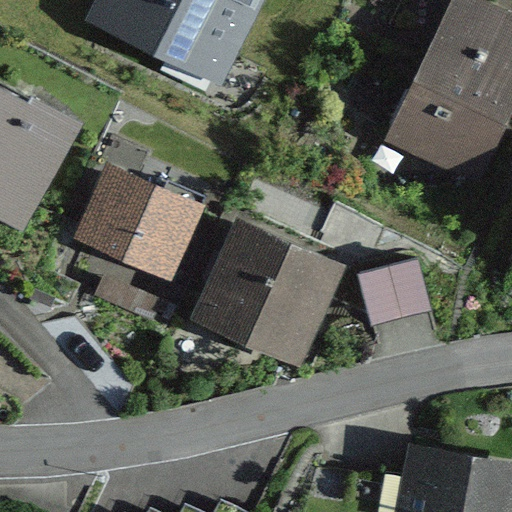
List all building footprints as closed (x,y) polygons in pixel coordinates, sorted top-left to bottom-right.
[(254,0),(101,0),(93,16),(218,76),(254,0)] [(511,91),(511,0),(442,0),(420,48),(511,91)] [(475,173),(511,94),(511,91),(420,48),(381,129),(475,173)] [(0,203),(35,222),(96,109),(41,79),(37,86),(0,65),(0,203)] [(215,194),(113,149),(79,226),(181,271),(215,194)] [(362,249),(247,197),(199,304),(314,355),(362,249)] [(443,302),(427,246),(367,263),(382,319),(443,302)] [(168,292),(110,267),(98,295),(156,320),(168,292)] [(511,511),(511,446),(416,430),(401,511),(511,511)] [(250,511),(252,508),(221,492),(211,511),(184,498),(177,511),(168,511),(150,502),(145,511),(135,511),(125,507),(122,511),(250,511)]
